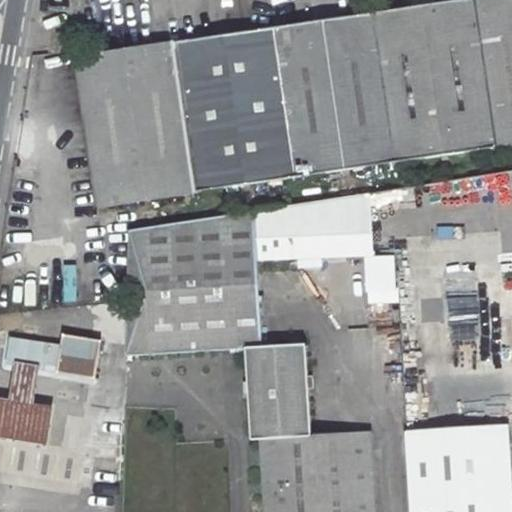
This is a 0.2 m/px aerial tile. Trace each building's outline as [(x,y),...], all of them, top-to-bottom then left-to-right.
[(511,0),(468,0),(78,59),(100,208),(511,146),(511,0)] [(100,29),(81,31),(84,50),(102,47),(100,29)] [(78,33),(57,35),(60,54),(81,50),(78,33)] [(87,143),(59,147),(67,212),(96,208),(87,143)] [(511,172),(377,193),(377,210),(511,200),(511,172)] [(223,351),(247,349),(264,348),(264,337),(259,260),(372,255),(369,195),(217,218),(223,351)] [(223,351),(217,218),(173,225),(174,354),(223,351)] [(130,232),(127,301),(126,321),(125,357),(174,354),(173,225),(130,232)] [(511,511),(511,476),(509,424),(511,423),(511,229),(406,236),(395,247),(410,511),(511,511)] [(11,340),(6,365),(15,367),(40,371),(95,380),(101,341),(64,336),(62,348),(11,340)] [(276,336),(264,337),(264,348),(277,348),(276,336)] [(310,379),(308,346),(277,348),(264,348),(247,349),(253,440),(262,440),(313,437),(311,392),(302,392),(302,379),(310,379)] [(54,407),(35,404),(40,371),(15,367),(10,400),(0,398),(0,438),(48,447),(54,407)] [(302,379),(302,392),(311,392),(310,379),(302,379)] [(313,437),(262,440),(266,511),(374,511),(370,434),(313,437)]
